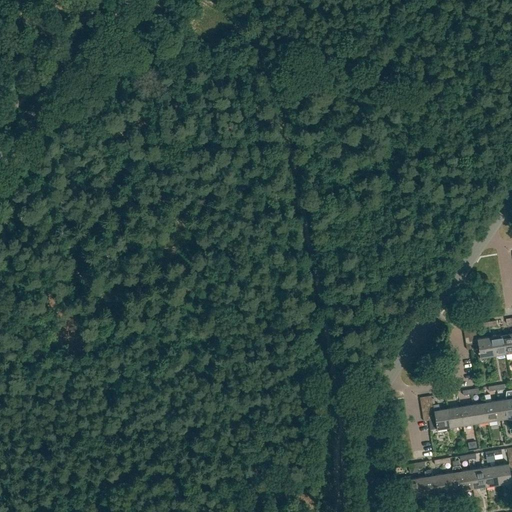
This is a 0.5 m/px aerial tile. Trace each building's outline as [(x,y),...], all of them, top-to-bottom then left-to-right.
[(506,354),(511,352),(511,332),(503,334),(506,354)] [(493,356),(506,354),(503,334),(490,336),(493,356)] [(480,358),(493,356),(490,336),(477,338),(478,341),(479,347),(480,358)] [(501,419),(511,417),(511,404),(511,398),(510,390),(507,391),(506,395),(506,399),(498,400),(501,419)] [(501,419),(498,400),(491,401),(490,394),(485,395),(486,402),(489,421),(501,419)] [(476,423),(489,421),(486,402),(473,404),(476,423)] [(450,427),(447,408),(440,409),(439,404),(433,405),(434,410),(434,413),(435,419),(437,430),(450,427)] [(463,425),(476,423),(473,404),(460,406),(463,425)] [(450,427),(463,425),(460,406),(447,408),(450,427)] [(510,472),(509,466),(508,463),(495,465),(498,485),(511,482),(511,478),(510,472)] [(473,489),(470,469),(462,470),(460,465),(456,466),(460,491),(473,489)] [(487,465),(483,466),(483,467),(486,487),(498,485),(495,465),(488,466),(487,465)] [(448,493),(460,491),(456,466),(453,467),(452,471),(452,472),(445,473),(448,493)] [(473,489),(486,487),(483,467),(470,469),(473,489)] [(435,495),(432,475),(431,469),(427,470),(426,473),(427,476),(419,477),(422,497),(435,495)] [(435,495),(448,493),(445,473),(432,475),(435,495)] [(422,497),(419,477),(411,479),(410,476),(401,478),(402,485),(406,484),(408,499),(422,497)]
